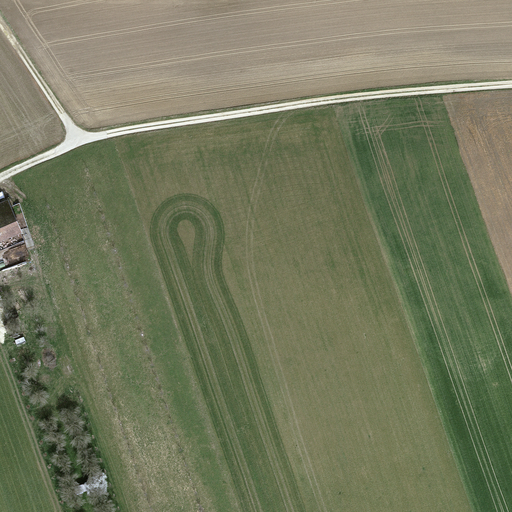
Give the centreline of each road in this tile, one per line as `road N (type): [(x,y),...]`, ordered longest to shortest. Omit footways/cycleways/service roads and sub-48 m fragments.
road 1 (track): [(77,142),(324,103),(511,86)]
road 2 (track): [(77,142),(0,23)]
